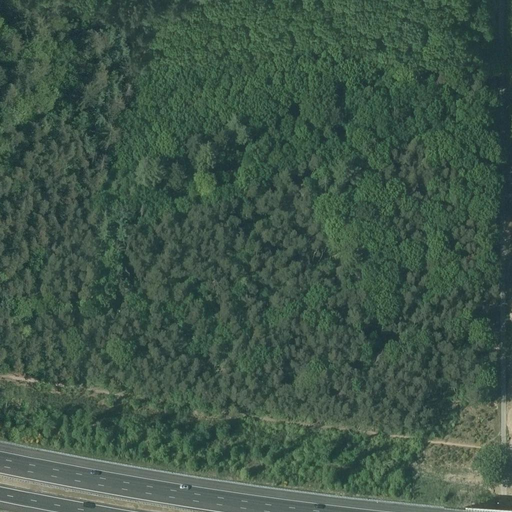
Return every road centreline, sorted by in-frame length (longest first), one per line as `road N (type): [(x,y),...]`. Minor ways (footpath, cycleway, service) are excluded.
road 1 (track): [(0,122),(64,122),(115,177),(130,177),(418,73)]
road 2 (unknown): [(4,323),(2,0)]
road 3 (motorway): [(292,511),(0,462)]
